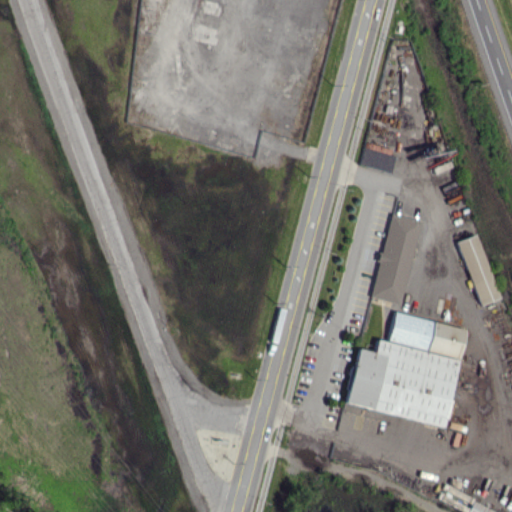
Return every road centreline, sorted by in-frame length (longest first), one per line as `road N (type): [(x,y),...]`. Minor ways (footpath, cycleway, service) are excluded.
road 1 (residential): [(219,511),(30,0)]
road 2 (secondary): [(375,0),(242,511)]
